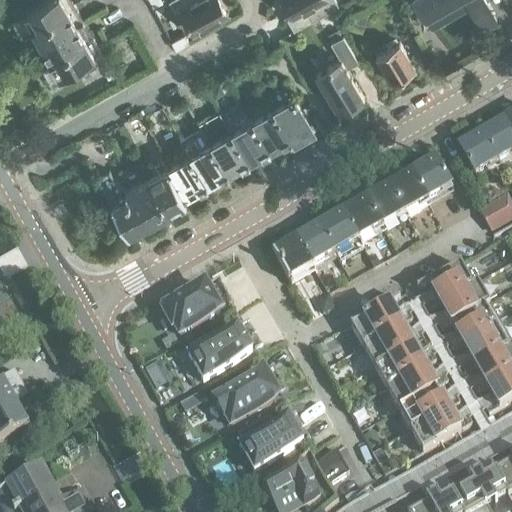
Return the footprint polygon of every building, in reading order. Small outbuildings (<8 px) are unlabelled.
[(72,0),(45,0),(24,13),(42,45),(84,21),(72,0)] [(169,0),(169,1),(176,14),(181,11),(193,32),(228,13),(228,12),(226,13),(223,7),(225,6),(221,0),(169,0)] [(303,10),(310,22),(339,5),(335,0),(283,0),(292,16),(303,10)] [(413,0),(424,19),(425,18),(432,27),(468,6),(482,32),(498,23),(485,0),(413,0)] [(354,12),(349,28),(360,31),(364,15),(354,12)] [(97,65),(93,58),(96,56),(101,52),(84,21),(42,45),(59,77),(74,68),(78,75),(97,65)] [(172,41),(176,50),(189,43),(185,34),(172,41)] [(339,57),(315,71),(340,112),(364,98),(347,68),(358,61),(343,35),(331,42),(339,57)] [(377,54),(375,54),(392,82),(415,69),(399,41),(396,37),(374,48),(377,54)] [(311,124),(295,96),(293,97),(291,94),(273,105),(275,108),(273,109),(291,140),(309,130),(310,132),(316,129),(312,123),(311,124)] [(271,152),(291,140),(273,109),(272,109),(270,106),(252,117),(254,120),(253,120),(271,152)] [(251,164),(271,152),(253,120),(251,121),(249,118),(231,129),(233,131),(232,132),(251,164)] [(511,137),(504,124),(481,137),(498,166),(511,158),(511,137)] [(251,164),(232,132),(230,133),(228,130),(210,140),(212,143),(230,175),(251,164)] [(481,137),(458,150),(461,156),(474,180),(498,166),(481,137)] [(230,175),(212,143),(210,144),(208,142),(190,152),(191,155),(190,155),(209,187),(230,175)] [(187,200),(209,187),(190,155),(189,157),(187,154),(168,164),(169,164),(167,165),(187,200)] [(435,163),(411,176),(428,205),(452,192),(435,163)] [(158,216),(187,200),(167,165),(138,182),(158,216)] [(158,216),(138,182),(125,189),(124,189),(121,190),(109,170),(96,178),(111,202),(129,233),(158,216)] [(388,189),(405,219),(428,205),(411,176),(388,189)] [(365,203),(382,232),(405,219),(388,189),(365,203)] [(511,207),(508,200),(481,215),(492,234),(511,222),(511,207)] [(365,203),(342,216),(359,245),(382,232),(365,203)] [(342,216),(319,229),(336,258),(359,245),(342,216)] [(296,242),(313,271),(336,258),(319,229),(296,242)] [(313,271),(296,242),(272,256),(289,285),(313,271)] [(375,257),(368,261),(375,271),(381,267),(375,257)] [(422,301),(422,302),(429,314),(478,287),(477,286),(472,289),(460,268),(417,293),(418,294),(430,288),(435,297),(422,301)] [(166,314),(164,315),(173,330),(175,329),(180,338),(234,308),(232,305),(219,282),(189,298),(179,304),(165,312),(166,314)] [(447,317),(433,322),(441,335),(490,307),(478,287),(429,314),(430,315),(441,308),(447,317)] [(400,304),(399,303),(351,330),(363,352),(412,324),(404,311),(394,320),(388,311),(400,304)] [(458,338),(445,343),(453,356),(501,328),(490,307),(441,335),(441,336),(453,329),(458,338)] [(412,325),(412,324),(363,352),(375,373),(424,345),(416,332),(406,341),(400,332),(412,325)] [(190,357),(188,358),(189,360),(190,360),(202,383),(203,385),(205,384),(257,354),(263,351),(248,325),(190,357)] [(470,359),(457,364),(465,377),(511,349),(511,346),(501,328),(453,356),(453,357),(465,350),(470,359)] [(424,346),(424,345),(375,373),(387,394),(435,366),(428,353),(417,362),(412,353),(424,346)] [(482,380),(469,385),(477,398),(511,377),(511,349),(465,377),(465,378),(477,371),(482,380)] [(436,367),(435,366),(387,394),(399,415),(447,387),(440,374),(429,382),(424,373),(436,367)] [(263,376),(214,404),(224,421),(226,420),(231,429),(288,396),(273,370),(268,373),(263,376)] [(0,445),(28,430),(14,406),(28,397),(14,373),(0,380),(0,445)] [(494,401),(481,405),(489,419),(511,406),(511,377),(477,398),(489,392),(494,401)] [(448,388),(447,387),(399,415),(411,435),(459,408),(452,394),(441,403),(436,394),(448,388)] [(460,408),(459,408),(411,435),(423,457),(472,429),(464,415),(453,424),(448,415),(460,408)] [(241,448),(239,449),(240,451),(241,451),(253,473),(253,474),(254,475),(256,474),(310,444),(295,418),(293,419),(241,448)] [(363,439),(371,453),(382,447),(374,434),(363,439)] [(382,452),(373,457),(380,469),(389,463),(382,452)] [(301,468),(263,490),(272,506),(277,503),(282,511),(285,511),(300,503),(304,510),(318,502),(332,494),(329,488),(349,476),(337,453),(316,465),(314,461),(301,468)] [(492,470),(491,470),(511,506),(511,465),(495,475),(492,470)] [(449,491),(448,492),(459,511),(488,511),(487,509),(494,506),(495,509),(497,508),(496,505),(507,499),(511,506),(511,507),(511,506),(491,470),(491,471),(492,473),(473,484),(471,482),(470,483),(471,486),(452,496),(449,491)] [(6,480),(0,483),(0,506),(3,511),(21,511),(25,510),(25,511),(92,511),(82,495),(61,507),(57,498),(54,499),(48,488),(50,486),(41,471),(10,488),(6,480)] [(428,507),(419,511),(459,511),(448,492),(449,495),(430,506),(428,503),(426,504),(428,507)]
